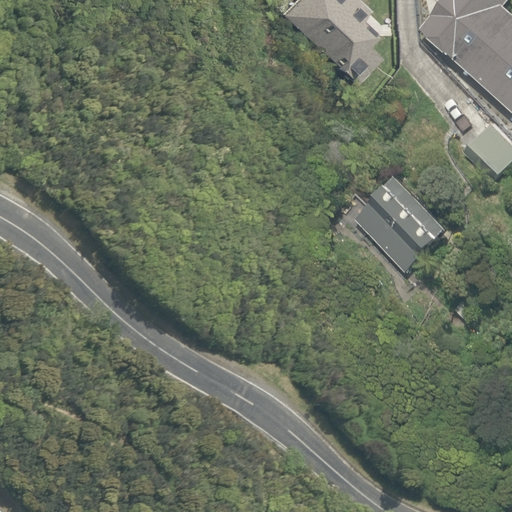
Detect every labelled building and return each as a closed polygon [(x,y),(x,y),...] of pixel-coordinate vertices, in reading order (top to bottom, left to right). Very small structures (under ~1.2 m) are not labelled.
[(289,0),(278,12),(354,84),(379,57),(365,44),(373,35),(357,20),(366,10),(355,0),(289,0)] [(429,29),(511,107),(511,9),(509,7),(511,3),(511,0),(445,0),(443,3),(448,7),(429,29)] [(350,94),(360,103),(374,88),(364,79),(350,94)] [(464,154),(494,184),(511,167),(511,140),(496,124),(464,154)] [(358,218),(409,273),(455,230),(404,175),(358,218)]
